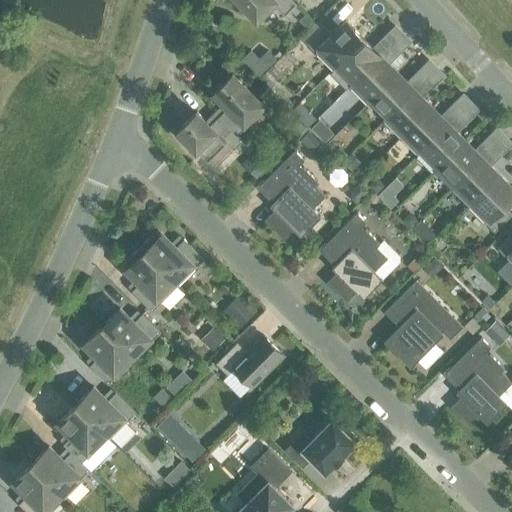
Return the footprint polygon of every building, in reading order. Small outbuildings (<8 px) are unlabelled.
[(291,0),(230,0),(238,8),(242,4),(256,19),(272,3),(284,16),(296,4),(291,0)] [(304,15),(299,20),(306,28),(312,22),(304,15)] [(320,47),(338,65),(363,39),(346,21),(333,34),(324,25),(306,43),(315,52),(320,47)] [(354,81),(355,81),(389,47),(384,42),(375,50),(363,39),(338,65),(333,70),(349,86),(354,81)] [(355,81),(371,98),(397,73),(385,61),(394,53),(389,47),(355,81)] [(388,115),(388,116),(423,81),(417,76),(409,85),(397,73),(371,98),(372,99),(367,104),(383,120),(388,115)] [(228,107),(219,116),(236,133),(237,133),(245,124),(244,123),(262,105),(232,76),(214,94),(228,107)] [(388,116),(405,133),(431,107),(419,95),(428,87),(423,81),(388,116)] [(405,133),(422,150),(457,115),(451,110),(442,119),(431,107),(405,133)] [(236,133),(219,116),(210,125),(196,111),(178,130),(180,131),(177,135),(189,148),(193,144),(208,159),(225,141),(233,149),(243,139),(237,133),(236,133)] [(308,111),(299,120),(307,128),(316,119),(308,111)] [(439,166),(439,167),(465,141),(453,129),(462,121),(457,115),(422,150),(423,150),(418,155),(434,171),(439,166)] [(298,121),(289,131),(296,138),(306,128),(298,121)] [(308,130),(299,139),(311,151),(320,142),(308,130)] [(331,138),(324,146),(330,152),(337,144),(331,138)] [(439,167),(456,183),(491,149),(485,144),(476,153),(465,141),(439,167)] [(456,183),(473,201),(499,175),(487,163),(496,154),(491,149),(456,183)] [(294,150),(260,184),(270,194),(271,193),(276,199),(272,202),(278,208),(267,220),(284,237),(295,226),(303,234),(320,217),(312,208),(325,195),(314,184),(317,181),(303,167),(302,168),(299,165),(304,160),(294,150)] [(252,152),(241,165),(258,181),(269,168),(252,152)] [(352,153),(343,162),(352,170),(361,162),(352,153)] [(511,188),(499,175),(473,201),(490,218),(485,223),(494,232),(511,214),(503,205),(511,196),(511,188)] [(376,178),(368,186),(376,193),(384,185),(376,178)] [(360,182),(350,191),(351,199),(355,204),(369,191),(360,182)] [(384,189),(378,195),(385,203),(388,200),(388,193),(384,189)] [(410,212),(402,220),(410,228),(418,220),(410,212)] [(356,213),(326,243),(322,247),(332,257),(333,256),(338,261),(334,265),(340,270),(329,282),(346,299),(357,288),(365,296),(382,279),(374,271),(387,258),(376,247),(379,244),(365,229),(364,230),(361,228),(366,222),(356,213)] [(421,221),(413,229),(420,236),(428,228),(421,221)] [(157,229),(140,247),(178,285),(204,259),(184,238),(175,247),(157,229)] [(511,252),(511,233),(497,248),(506,257),(511,252)] [(178,285),(140,247),(122,264),(140,282),(131,291),(151,311),(178,285)] [(415,258),(406,266),(411,272),(420,264),(415,258)] [(433,258),(423,268),(431,277),(442,267),(433,258)] [(460,326),(416,281),(386,311),(401,326),(387,340),(410,363),(444,330),(450,336),(460,326)] [(239,293),(221,312),(239,329),(257,310),(239,293)] [(120,308),(102,326),(131,355),(149,338),(151,340),(160,332),(142,313),(133,322),(120,308)] [(482,308),(474,316),(482,324),(490,316),(482,308)] [(495,321),(485,331),(499,345),(509,334),(495,321)] [(131,355),(102,326),(85,343),(98,357),(89,365),(107,384),(116,375),(114,373),(131,355)] [(213,327),(201,339),(213,351),(225,338),(213,327)] [(283,355),(264,335),(246,353),(237,343),(217,363),(227,373),(233,367),(252,386),(283,355)] [(481,337),(446,371),(456,381),(457,380),(463,385),(459,389),(464,395),(453,406),(470,424),(482,412),(490,420),(507,404),(498,395),(511,382),(501,371),(504,368),(489,354),(488,355),(485,352),(490,347),(481,337)] [(174,378),(166,387),(175,395),(183,387),(174,378)] [(93,387),(76,404),(105,434),(104,434),(109,439),(136,412),(115,392),(107,400),(93,387)] [(162,387),(152,397),(162,407),(172,397),(162,387)] [(63,444),(71,451),(81,462),(90,453),(88,451),(104,434),(105,434),(76,404),(58,422),(72,435),(63,444)] [(170,413),(157,426),(166,435),(179,422),(170,413)] [(332,419),(310,441),(302,433),(285,449),(302,466),(311,458),(325,472),(333,463),(334,464),(343,456),(342,455),(358,439),(346,426),(342,429),(332,419)] [(194,437),(181,450),(192,461),(205,448),(194,437)] [(49,446),(31,464),(60,493),(60,494),(64,498),(82,480),(80,478),(89,469),(81,462),(71,451),(62,460),(49,446)] [(274,486),(289,470),(269,449),(252,466),(268,481),(236,511),(284,511),(292,504),(274,486)] [(180,461),(175,466),(185,475),(190,470),(180,461)] [(60,493),(31,464),(14,481),(27,495),(18,503),(27,511),(44,511),(43,510),(60,494),(60,493)]
